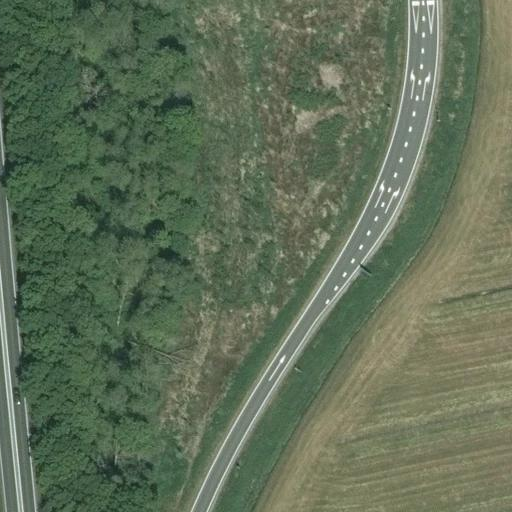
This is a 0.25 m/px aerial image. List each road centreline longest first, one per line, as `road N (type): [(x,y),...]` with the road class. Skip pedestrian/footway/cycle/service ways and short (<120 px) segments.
road 1 (trunk): [(200,511),(233,440),(370,216),(407,114),(413,0)]
road 2 (trunk): [(20,511),(0,299)]
